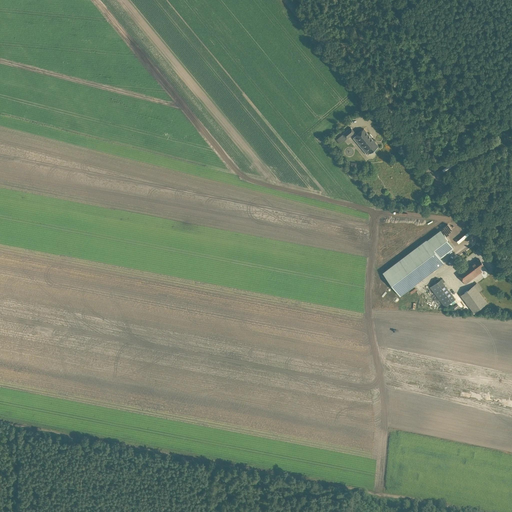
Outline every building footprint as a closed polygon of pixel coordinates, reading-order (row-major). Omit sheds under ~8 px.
[(335,139),(339,144),(346,139),(347,139),(354,133),(350,127),(342,133),(342,134),(335,139)] [(364,128),(355,135),(370,153),(378,146),(364,128)] [(383,273),(400,295),(443,262),(440,257),(453,247),(440,230),(383,273)] [(458,274),(465,284),(482,272),(480,269),(484,265),(479,259),(458,274)] [(430,287),(445,307),(455,299),(441,279),(430,287)] [(474,285),(460,295),(474,313),(487,303),(474,285)]
